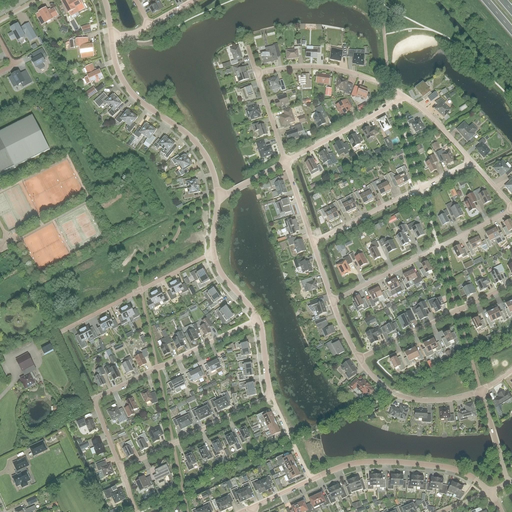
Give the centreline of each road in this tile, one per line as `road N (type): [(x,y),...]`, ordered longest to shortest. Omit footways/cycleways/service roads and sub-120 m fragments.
road 1 (residential): [(120,468),(94,403),(257,318)]
road 2 (residential): [(216,201),(203,153),(120,79),(111,35)]
road 3 (residential): [(332,300),(511,205)]
road 4 (residential): [(488,492),(459,468),(378,460),(309,480)]
road 5 (residential): [(313,242),(472,160)]
road 6 (residential): [(359,356),(511,284)]
road 7 (residential): [(65,329),(212,250)]
road 8 (residential): [(120,468),(270,396)]
road 9 (residential): [(403,94),(314,65),(257,74)]
road 10 (residential): [(359,356),(393,393),(411,400),(481,395)]
road 11 (residential): [(287,162),(403,94)]
